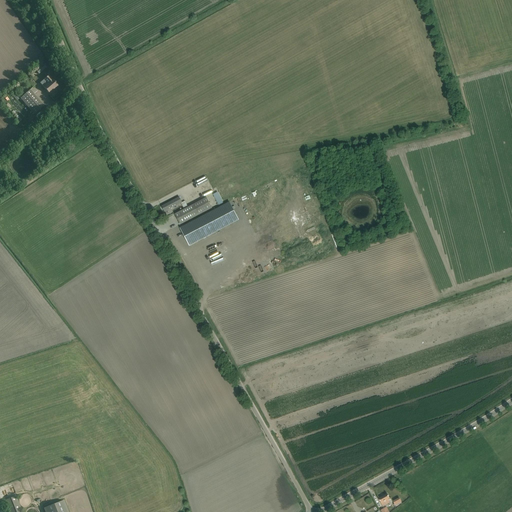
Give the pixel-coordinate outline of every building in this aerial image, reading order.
[(52,80),(49,76),(40,83),(49,94),(58,86),(53,79),(52,80)] [(30,90),(21,98),(34,114),(44,106),(30,90)] [(222,193),(217,196),(223,207),(228,204),(222,193)] [(179,197),(161,207),(164,212),(182,202),(179,197)] [(212,208),(211,206),(207,197),(174,214),(180,225),(198,215),(205,211),(212,208)] [(199,216),(179,227),(188,244),(215,230),(205,211),(198,215),(199,216)] [(209,282),(192,252),(188,254),(204,285),(209,282)] [(388,499),(389,498),(387,494),(378,499),(383,507),(389,503),(388,499)] [(22,511),(16,496),(6,500),(10,511),(67,511),(63,501),(44,509),(44,511),(22,511)]
